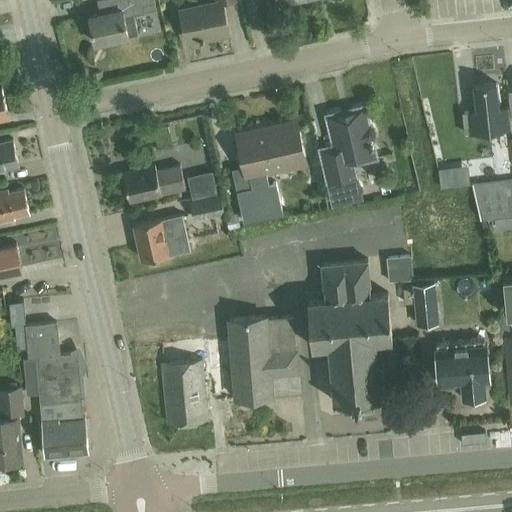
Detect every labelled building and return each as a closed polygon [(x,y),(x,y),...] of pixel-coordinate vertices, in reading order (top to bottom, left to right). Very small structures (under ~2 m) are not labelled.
[(106,0),(109,11),(123,8),(124,17),(134,15),(144,12),(143,6),(154,3),(152,0),(106,0)] [(223,1),(227,0),(214,0),(215,1),(180,9),(186,40),(200,38),(201,40),(230,34),(223,1)] [(124,17),(123,8),(109,11),(89,15),(95,43),(128,36),(138,34),(134,15),(124,17)] [(479,131),(509,128),(507,108),(499,109),(496,82),(474,85),(479,131)] [(343,116),(341,113),(339,112),(335,112),(329,122),(335,149),(322,152),(329,184),(333,203),(360,197),(359,193),(360,190),(360,187),(358,182),(356,180),(352,162),(376,157),(372,140),(373,139),(375,135),(374,130),(373,126),(370,123),(368,122),(366,113),(357,108),(354,109),(352,111),(351,114),(343,116)] [(265,168),(303,160),(294,122),(241,134),(252,186),(237,190),(244,220),(282,212),(276,181),(268,183),(265,168)] [(0,168),(19,164),(13,138),(0,141),(0,168)] [(161,193),(185,187),(180,164),(156,169),(155,164),(123,171),(130,201),(161,194),(161,193)] [(483,229),(511,225),(511,177),(474,181),(483,229)] [(0,189),(0,220),(15,217),(15,215),(29,212),(24,188),(9,191),(9,188),(0,189)] [(190,193),(192,200),(215,195),(214,188),(190,193)] [(215,195),(192,200),(194,213),(204,210),(206,216),(225,212),(221,194),(215,195)] [(161,218),(134,223),(135,224),(142,258),(142,259),(147,258),(148,260),(155,258),(155,256),(168,253),(168,254),(191,249),(183,213),(161,218)] [(0,272),(23,268),(17,242),(0,246),(0,272)] [(388,281),(413,279),(410,255),(386,257),(388,281)] [(346,413),(353,412),(353,415),(355,415),(355,413),(363,412),(363,414),(364,414),(364,411),(371,411),(374,411),(373,397),(378,396),(378,397),(381,397),(375,341),(391,339),(387,293),(370,295),(366,259),(320,264),(323,299),(306,301),(311,347),(327,345),(333,402),(342,401),(343,414),(346,413)] [(434,282),(414,284),(418,324),(438,322),(434,282)] [(404,303),(414,302),(413,287),(402,288),(404,303)] [(38,375),(46,455),(88,451),(85,416),(83,417),(77,352),(58,353),(56,321),(25,324),(23,300),(8,301),(11,325),(14,325),(17,358),(25,357),(27,376),(38,375)] [(271,372),(298,370),(294,314),(266,316),(265,314),(230,317),(236,398),(272,395),(271,372)] [(435,348),(438,384),(462,382),(463,396),(465,396),(465,398),(470,401),(480,401),(484,396),(484,394),(485,394),(484,380),(490,380),(487,344),(485,344),(485,338),(437,342),(437,348),(435,348)] [(168,421),(188,419),(208,417),(202,356),(161,361),(168,421)] [(6,387),(0,387),(0,460),(23,459),(19,415),(24,414),(21,386),(6,387)]
